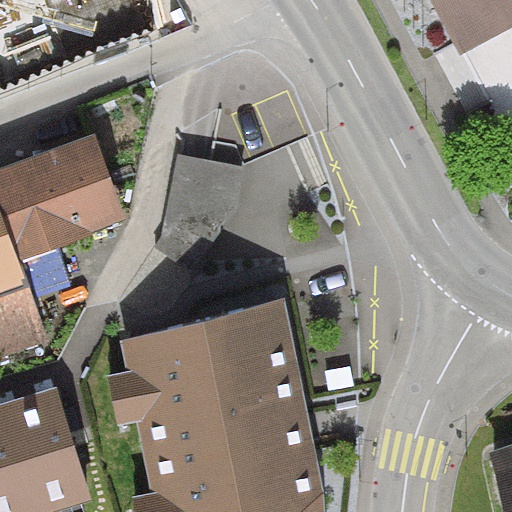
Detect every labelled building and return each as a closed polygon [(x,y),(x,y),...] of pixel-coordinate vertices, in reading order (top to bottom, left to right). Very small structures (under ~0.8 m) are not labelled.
[(135,11),(129,0),(2,0),(20,59),(135,11)] [(511,0),(433,0),(461,54),(511,26),(511,0)] [(127,220),(97,134),(0,168),(0,359),(48,343),(18,258),(127,220)] [(244,166),(179,154),(161,235),(154,246),(196,269),(237,203),(244,166)] [(324,511),(323,491),(282,304),(119,339),(126,372),(107,376),(117,425),(137,421),(153,494),(132,498),(134,511),(324,511)] [(57,387),(2,403),(36,511),(47,511),(91,498),(57,387)] [(0,511),(36,511),(2,403),(0,404),(0,511)] [(511,511),(511,443),(489,451),(504,511),(511,511)]
